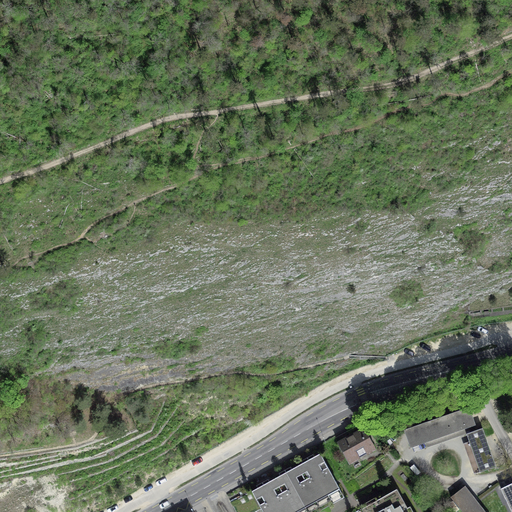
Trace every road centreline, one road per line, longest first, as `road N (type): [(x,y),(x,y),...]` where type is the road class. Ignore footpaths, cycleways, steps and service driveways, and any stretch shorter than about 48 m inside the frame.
road 1 (track): [(511,37),(395,83),(160,120),(0,181)]
road 2 (primary): [(511,352),(339,408),(162,511)]
